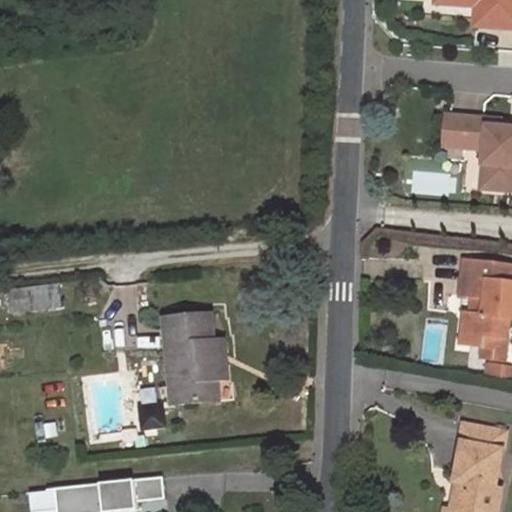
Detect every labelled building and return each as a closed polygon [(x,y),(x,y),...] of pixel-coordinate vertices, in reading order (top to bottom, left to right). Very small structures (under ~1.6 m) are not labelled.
[(445,2),(445,0),(437,0),(437,9),(478,11),(477,30),(487,31),(488,5),(445,2)] [(511,0),(445,0),(445,2),(488,5),(487,31),(511,32),(511,0)] [(485,150),(484,170),(492,170),(490,190),(491,190),(511,191),(511,128),(499,128),(500,121),(449,117),(446,146),(470,148),(470,144),(486,145),(485,150)] [(490,190),(492,170),(484,170),(482,189),(490,190)] [(511,321),(511,267),(463,262),(459,298),(471,299),(469,315),(464,314),(460,346),(482,349),(481,360),(504,363),(509,321),(511,321)] [(12,311),(60,307),(58,285),(9,290),(12,311)] [(162,318),(171,404),(220,399),(218,383),(214,340),(212,314),(162,318)] [(231,381),(227,339),(214,340),(218,383),(231,381)] [(511,368),(486,366),(485,382),(511,384),(511,368)] [(468,428),(459,483),(461,483),(457,511),(501,511),(504,492),(499,491),(509,435),(468,428)] [(162,477),(55,488),(57,511),(107,511),(137,509),(136,501),(165,498),(162,477)]
